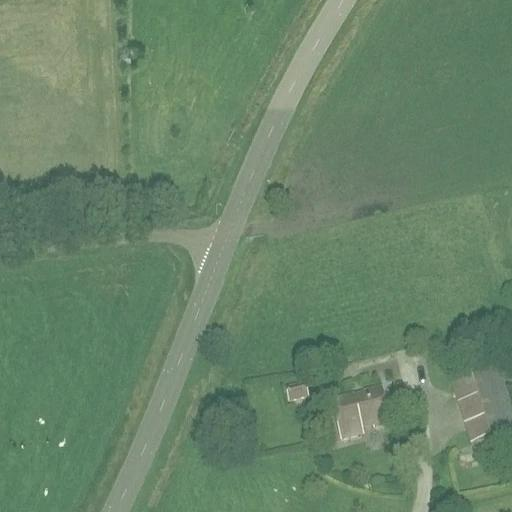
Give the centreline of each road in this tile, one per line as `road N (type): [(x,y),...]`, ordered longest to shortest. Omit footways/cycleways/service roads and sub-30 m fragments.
road 1 (tertiary): [(114,511),(222,243)]
road 2 (tertiary): [(222,243),(272,126),(343,0)]
road 3 (unclassified): [(0,251),(151,235),(222,243)]
